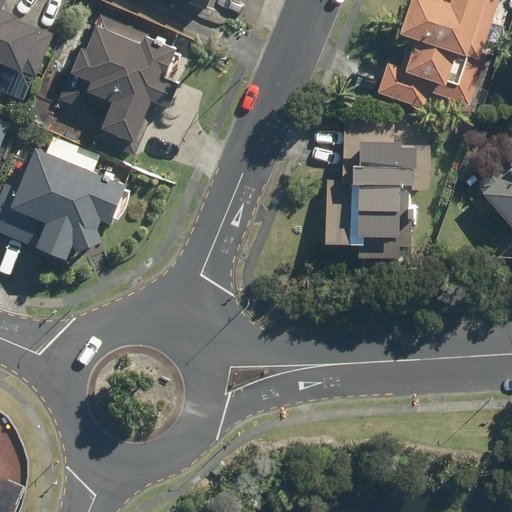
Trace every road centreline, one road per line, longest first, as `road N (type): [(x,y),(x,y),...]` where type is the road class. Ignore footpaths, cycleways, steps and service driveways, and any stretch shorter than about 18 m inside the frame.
road 1 (residential): [(314,0),(167,336)]
road 2 (residential): [(335,365),(511,354)]
road 3 (residential): [(335,365),(200,413)]
road 4 (residential): [(194,363),(335,365)]
